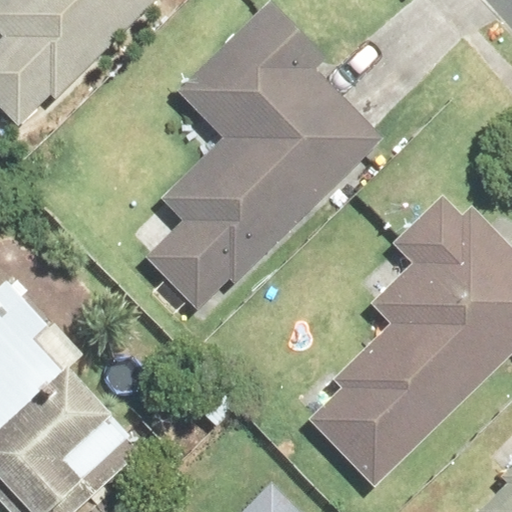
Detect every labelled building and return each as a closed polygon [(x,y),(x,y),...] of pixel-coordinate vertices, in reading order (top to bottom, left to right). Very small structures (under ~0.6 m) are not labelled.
[(6,0),(0,6),(0,21),(12,34),(0,45),(0,97),(22,121),(53,91),(65,103),(175,0),(6,0)] [(339,57),(286,2),(191,94),(235,140),(168,205),(185,222),(150,257),(203,312),(236,280),(246,292),(397,147),(324,71),(339,57)] [(405,238),(426,262),(379,303),(402,330),(348,377),(353,382),(318,412),(379,483),(511,366),(511,241),(486,212),(474,223),(452,197),(405,238)] [(72,334),(21,281),(0,300),(0,490),(20,511),(97,511),(161,451),(61,345),(72,334)] [(297,511),(279,493),(260,511),(297,511)] [(511,511),(511,499),(498,511),(511,511)]
